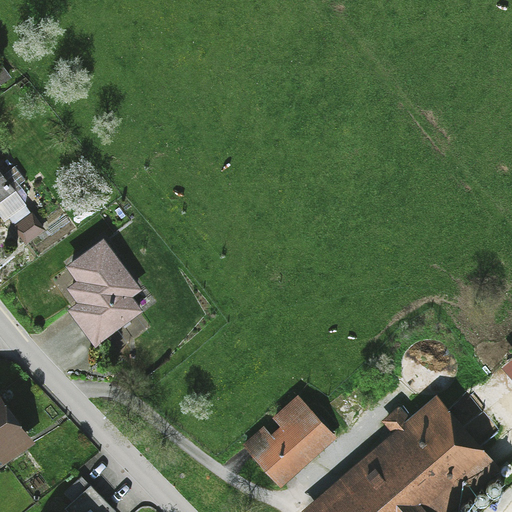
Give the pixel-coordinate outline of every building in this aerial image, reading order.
[(0,197),(13,188),(0,170),(0,197)] [(25,240),(42,228),(33,214),(15,227),(25,240)] [(103,241),(71,264),(82,279),(72,286),(83,300),(73,307),(96,339),(138,309),(127,294),(137,287),(103,241)] [(284,426),(255,452),(277,477),(331,431),(298,393),(274,414),(284,426)] [(0,404),(0,446),(20,433),(0,404)] [(439,511),(493,466),(441,405),(344,491),(341,487),(311,511),(439,511)] [(114,511),(116,510),(91,484),(66,508),(70,511),(114,511)]
